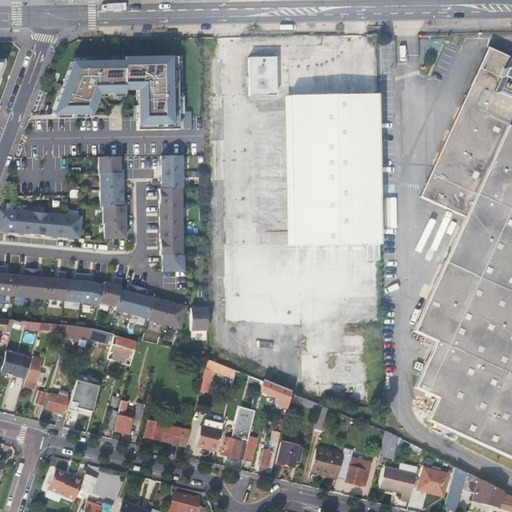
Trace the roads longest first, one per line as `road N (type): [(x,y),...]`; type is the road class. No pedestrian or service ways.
road 1 (secondary): [(51,23),(316,19)]
road 2 (secondary): [(289,5),(54,15)]
road 3 (secondary): [(289,5),(57,9)]
road 4 (residential): [(138,171),(141,246),(133,258),(0,248)]
road 5 (residential): [(234,511),(210,480),(37,434)]
road 6 (secondary): [(316,19),(511,15)]
road 7 (residential): [(199,136),(9,140)]
road 8 (residential): [(9,140),(51,23)]
